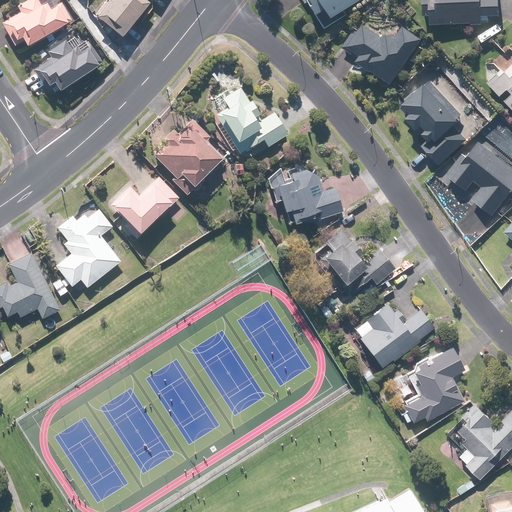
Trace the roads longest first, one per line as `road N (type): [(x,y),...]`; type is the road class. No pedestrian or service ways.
road 1 (residential): [(221,0),(318,89),(511,340)]
road 2 (secondary): [(49,167),(103,122),(214,0)]
